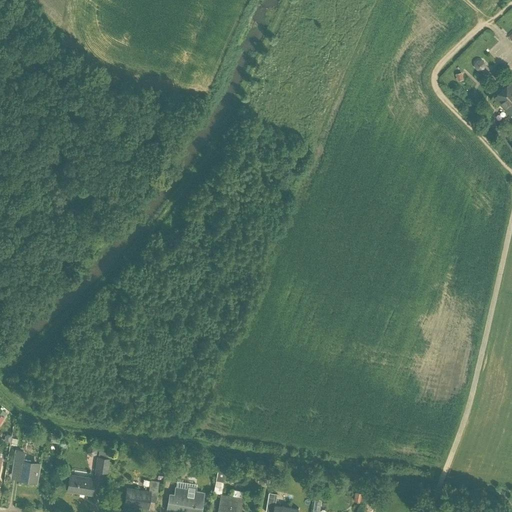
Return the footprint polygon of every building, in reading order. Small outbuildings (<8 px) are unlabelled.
[(511,81),(495,97),(511,115),(511,81)] [(35,480),(38,464),(21,461),(22,452),(17,451),(14,467),(21,468),(19,478),(35,480)] [(109,458),(110,452),(99,451),(98,456),(97,456),(94,471),(108,473),(110,458),(109,458)] [(181,475),(183,463),(167,461),(165,472),(181,475)] [(223,482),(226,469),(218,468),(215,480),(223,482)] [(91,495),(94,479),(70,475),(67,491),(91,495)] [(156,502),(159,481),(150,480),(148,492),(127,488),(124,504),(148,508),(149,501),(156,502)] [(201,506),(203,493),(187,490),(187,489),(175,487),(174,495),(169,494),(167,510),(178,511),(200,511),(201,506)] [(240,511),(244,492),(233,490),(232,496),(221,494),(217,511),(240,511)] [(298,511),(299,508),(276,505),(277,494),(269,492),(266,511),(298,511)] [(355,492),(354,501),(361,502),(363,493),(355,492)]
